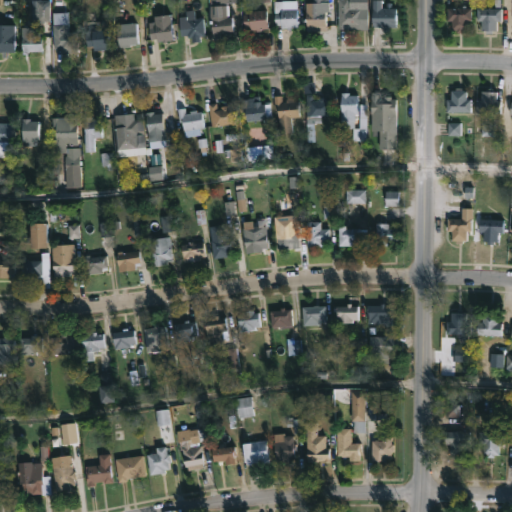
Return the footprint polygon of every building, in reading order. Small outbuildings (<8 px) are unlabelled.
[(219,0),(219,10),(222,10),(222,18),(233,18),(233,37),(213,39),(214,11),(209,11),(210,0),(219,0)] [(272,0),(281,1),(281,9),(296,9),(296,27),(279,27),(279,25),(272,25),(272,0)] [(326,0),(325,30),(305,30),(305,3),(312,3),(312,0),(326,0)] [(349,0),(349,8),(368,8),(368,26),(365,26),(365,28),(361,28),(361,26),(354,26),(354,29),(337,29),(337,10),(342,10),(343,3),(336,3),(336,0),(349,0)] [(467,5),(467,8),(473,8),(472,21),(468,20),(467,29),(464,29),(464,34),(457,33),(457,31),(453,31),(453,21),(447,21),(448,8),(463,8),(463,5),(467,5)] [(500,7),(500,22),(495,22),(496,31),(485,33),(484,30),(480,30),(480,20),(476,20),(476,8),(500,7)] [(396,8),(396,26),(380,26),(380,23),(373,23),(373,10),(379,10),(379,8),(396,8)] [(266,10),(267,28),(261,29),(261,31),(255,32),(255,29),(250,30),(250,27),(243,27),(242,14),(248,13),(248,10),(266,10)] [(192,11),(193,19),(201,18),(202,35),(196,36),(196,38),(192,38),(192,37),(187,37),(186,34),(180,35),(178,17),(185,17),(185,12),(192,11)] [(61,15),(61,28),(66,28),(66,31),(77,31),(77,35),(74,35),(75,52),(58,53),(58,48),(52,48),(51,14),(61,14),(61,15)] [(171,37),(172,41),(155,43),(155,39),(148,40),(147,23),(153,23),(152,17),(169,15),(171,37)] [(122,47),(116,48),(115,24),(134,22),(136,43),(128,44),(128,47),(122,47)] [(0,25),(20,26),(20,53),(0,53),(0,25)] [(110,36),(111,50),(94,51),(94,46),(88,46),(87,31),(110,29),(110,36)] [(42,36),(41,52),(27,51),(27,54),(21,54),(22,35),(42,36)] [(314,84),(314,100),(317,100),(317,97),(324,97),(324,100),(329,100),(329,115),(320,115),(320,123),(304,123),(305,94),(302,94),(303,83),(314,84)] [(461,87),(461,90),(465,90),(465,99),(470,99),(469,112),(445,112),(445,98),(450,98),(450,90),(454,90),(454,87),(461,87)] [(492,88),(492,91),(496,91),(496,98),(498,98),(498,100),(500,100),(500,112),(476,112),(476,99),(480,100),(480,91),(486,91),(486,88),(492,88)] [(381,90),(381,95),(393,95),(393,97),(396,98),(396,148),(381,148),(380,129),(373,129),(373,114),(369,114),(369,101),(373,101),(373,90),(381,90)] [(349,92),(348,95),(356,95),(354,128),(358,128),(359,103),(366,103),(366,128),(367,128),(367,141),(352,140),(352,128),(340,128),(341,92),(349,92)] [(280,95),(281,102),(285,101),(285,98),(292,98),(293,100),(298,100),(298,117),(291,117),(292,132),(278,133),(277,117),(273,117),(272,95),(280,95)] [(258,96),(259,104),(263,104),(263,101),(269,101),(271,123),(263,124),(262,119),(245,121),(244,112),(241,113),(239,100),(258,96)] [(215,102),(217,109),(220,108),(219,106),(230,104),(233,117),(228,118),(229,123),(211,127),(206,104),(215,102)] [(183,110),(184,113),(189,113),(189,111),(201,111),(203,128),(199,128),(200,135),(192,136),(191,130),(182,131),(180,122),(178,122),(176,109),(183,108),(183,110)] [(151,110),(151,112),(161,112),(163,139),(145,140),(143,111),(151,110)] [(132,113),(132,120),(141,119),(143,148),(134,148),(133,135),(115,136),(113,115),(132,113)] [(90,116),(90,118),(99,118),(99,137),(92,137),(92,151),(84,152),(82,117),(90,116)] [(77,117),(77,146),(68,146),(68,144),(66,144),(66,148),(80,148),(80,180),(65,180),(65,154),(62,154),(62,174),(51,175),(51,117),(77,117)] [(28,118),(28,121),(37,121),(37,139),(33,139),(33,147),(27,147),(27,139),(21,139),(21,118),(28,118)] [(0,123),(8,122),(8,124),(13,124),(13,156),(0,155),(0,123)] [(461,136),(461,124),(450,124),(450,136),(461,136)] [(0,170),(15,171),(15,184),(0,183),(0,170)] [(333,205),(334,229),(329,229),(329,241),(324,241),(324,247),(306,247),(305,221),(320,221),(321,228),(326,228),(326,218),(322,218),(322,206),(333,205)] [(471,209),(471,214),(472,214),(471,230),(466,230),(466,239),(462,239),(461,242),(455,242),(455,240),(450,240),(450,230),(446,230),(446,218),(461,218),(461,209),(471,209)] [(503,218),(502,232),(497,232),(497,241),(493,241),(493,244),(486,243),(486,240),(482,240),(483,231),(478,230),(478,218),(503,218)] [(398,229),(397,239),(389,239),(388,246),(374,246),(375,223),(387,223),(387,228),(398,229)] [(44,224),(44,249),(28,249),(27,242),(26,242),(26,238),(27,238),(27,224),(44,224)] [(225,225),(227,238),(239,236),(241,247),(227,249),(228,256),(210,259),(207,240),(212,240),(211,237),(214,237),(213,226),(225,225)] [(345,226),(344,229),(359,229),(359,242),(353,242),(353,246),(338,246),(338,226),(345,226)] [(259,228),(260,235),(265,234),(266,247),(260,248),(260,252),(245,253),(243,229),(259,228)] [(280,229),(281,232),(297,231),(298,244),(292,245),(292,248),(276,249),(275,229),(280,229)] [(166,264),(150,267),(146,240),(168,236),(171,260),(166,261),(166,264)] [(203,242),(205,257),(199,258),(199,260),(195,261),(183,263),(180,245),(188,244),(187,243),(203,242)] [(68,276),(52,277),(51,245),(73,244),(75,272),(68,273),(68,276)] [(137,251),(139,265),(133,266),(134,270),(118,271),(117,265),(115,265),(114,255),(116,255),(116,252),(121,251),(121,253),(137,251)] [(47,252),(48,288),(36,288),(35,276),(18,277),(18,259),(39,259),(39,252),(47,252)] [(88,255),(88,257),(105,256),(106,270),(101,270),(101,273),(85,275),(83,258),(84,255),(88,255)] [(0,259),(13,259),(13,271),(11,271),(11,273),(7,273),(7,276),(0,276),(0,259)] [(352,302),(351,304),(358,304),(358,318),(353,318),(353,320),(333,320),(332,304),(346,304),(346,302),(352,302)] [(383,302),(383,304),(391,304),(391,325),(383,324),(383,321),(367,321),(367,316),(366,316),(366,304),(379,304),(379,302),(383,302)] [(317,303),(324,304),(325,320),(320,320),(320,323),(302,324),(301,305),(317,303)] [(285,305),(285,308),(292,308),(292,325),(270,325),(270,309),(280,309),(280,305),(285,305)] [(253,308),(253,312),(258,311),(260,324),(254,324),(254,328),(238,330),(236,314),(246,312),(246,309),(253,308)] [(461,308),(461,311),(466,312),(465,320),(470,321),(469,332),(447,331),(447,320),(451,320),(451,311),(455,311),(456,308),(461,308)] [(216,314),(217,317),(224,316),(226,329),(221,330),(222,339),(207,341),(203,319),(212,317),(211,315),(216,314)] [(496,315),(496,322),(500,322),(500,334),(476,334),(476,321),(481,321),(481,315),(496,315)] [(186,318),(187,320),(193,319),(195,334),(190,334),(190,338),(174,340),(172,323),(183,321),(182,319),(186,318)] [(156,322),(157,325),(164,324),(165,338),(163,338),(163,340),(159,339),(160,346),(162,346),(162,348),(158,349),(158,350),(144,351),(141,327),(152,326),(152,323),(156,322)] [(126,327),(126,329),(133,328),(134,342),(129,343),(129,346),(113,348),(111,331),(121,330),(121,327),(126,327)] [(95,331),(95,333),(102,332),(103,344),(97,345),(97,350),(92,350),(92,359),(86,360),(86,350),(79,350),(78,333),(91,333),(91,330),(95,331)] [(65,332),(65,334),(77,334),(77,347),(66,349),(66,352),(49,352),(49,335),(59,335),(59,332),(65,332)] [(33,333),(33,336),(40,336),(40,350),(33,350),(33,353),(29,353),(29,357),(23,357),(21,353),(18,353),(18,336),(29,336),(29,333),(33,333)] [(6,334),(6,336),(12,336),(12,362),(0,362),(0,336),(2,336),(2,334),(6,334)] [(394,336),(394,352),(388,352),(388,358),(373,358),(373,353),(369,352),(369,335),(394,335),(394,336)] [(112,399),(98,400),(96,384),(99,384),(98,372),(110,371),(112,399)] [(365,391),(365,431),(352,431),(352,420),(350,420),(349,416),(349,413),(351,414),(351,390),(365,391)] [(238,416),(236,416),(234,397),(250,395),(253,414),(238,416)] [(315,421),(315,426),(318,426),(318,430),(316,430),(316,434),(324,434),(324,447),(329,447),(329,461),(322,461),(322,459),(305,460),(305,421),(315,421)] [(350,431),(350,442),(359,442),(358,461),(348,461),(348,455),(336,454),(336,427),(350,427),(350,431)] [(503,431),(502,444),(498,444),(497,453),(493,453),(493,456),(486,456),(486,453),(481,453),(482,443),(478,443),(478,431),(493,431),(493,427),(498,428),(498,431),(503,431)] [(188,428),(188,430),(197,428),(199,441),(189,443),(190,446),(200,444),(204,463),(202,463),(202,465),(187,468),(186,466),(184,466),(175,430),(188,428)] [(466,431),(471,431),(470,443),(464,443),(464,452),(448,451),(448,442),(443,442),(444,429),(466,431)] [(283,432),(283,434),(291,434),(291,442),(293,442),(292,456),(288,456),(288,460),(273,461),(271,432),(283,432)] [(375,461),(370,461),(370,439),(380,439),(380,435),(393,435),(393,462),(375,461)] [(265,438),(266,462),(248,462),(248,463),(242,463),(241,442),(246,442),(246,440),(265,438)] [(165,445),(166,453),(168,452),(168,467),(163,468),(164,471),(148,473),(146,453),(156,451),(155,446),(165,445)] [(234,445),(235,453),(233,453),(234,463),(225,464),(224,460),(212,461),(210,448),(218,447),(218,446),(234,445)] [(108,453),(112,481),(103,482),(102,480),(93,481),(93,485),(86,486),(84,465),(99,464),(97,454),(108,453)] [(118,482),(116,482),(113,457),(141,454),(144,476),(124,478),(125,481),(118,482)] [(69,455),(71,470),(73,470),(74,478),(72,478),(73,484),(68,485),(69,488),(54,490),(50,457),(69,455)] [(33,465),(33,466),(41,466),(41,476),(48,475),(49,494),(31,493),(30,489),(18,489),(17,467),(28,467),(28,465),(33,465)] [(0,497),(0,470),(9,470),(9,493),(3,493),(3,497),(0,497)]
